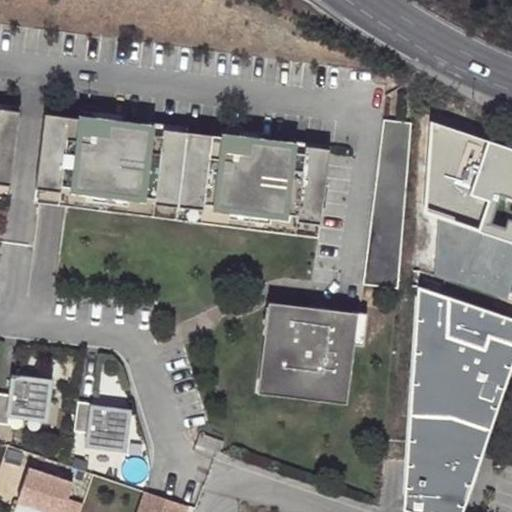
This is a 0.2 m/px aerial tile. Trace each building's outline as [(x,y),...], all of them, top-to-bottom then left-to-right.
[(0,172),(14,175),(21,118),(0,115),(0,172)] [(381,120),(364,285),(398,288),(399,280),(409,123),(381,120)] [(45,121),(38,177),(62,180),(62,185),(156,197),(157,192),(204,198),(203,203),(298,214),(299,210),(322,212),(329,155),(291,151),(292,146),(254,141),(253,146),(149,133),(150,128),(112,124),(112,129),(45,121)] [(428,272),(510,296),(511,288),(511,144),(432,122),(408,205),(445,215),(428,272)] [(418,290),(406,510),(412,511),(462,511),(489,430),(477,425),(483,407),(495,410),(511,358),(511,321),(448,301),(418,290)] [(322,393),(348,396),(358,316),(276,306),(266,386),(291,389),(292,380),(323,384),(322,393)] [(13,396),(0,393),(0,423),(11,425),(12,413),(48,417),(52,380),(16,376),(13,396)] [(95,405),(79,404),(76,432),(90,434),(89,446),(125,450),(130,413),(94,409),(95,405)] [(483,407),(477,425),(489,430),(495,410),(483,407)] [(223,441),(199,433),(195,445),(219,453),(223,441)] [(69,500),(75,484),(30,468),(19,500),(52,511),(81,511),(84,505),(69,500)] [(138,511),(185,511),(188,505),(146,491),(138,511)]
